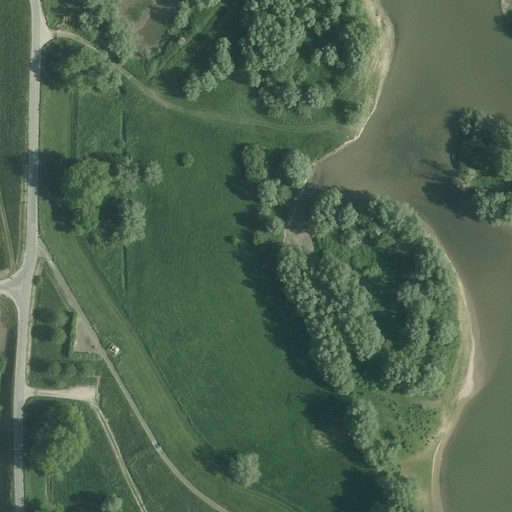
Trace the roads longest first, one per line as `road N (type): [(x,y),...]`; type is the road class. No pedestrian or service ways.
road 1 (tertiary): [(26,284),(34,0)]
road 2 (tertiary): [(20,511),(26,284)]
road 3 (track): [(36,34),(78,38),(150,91)]
